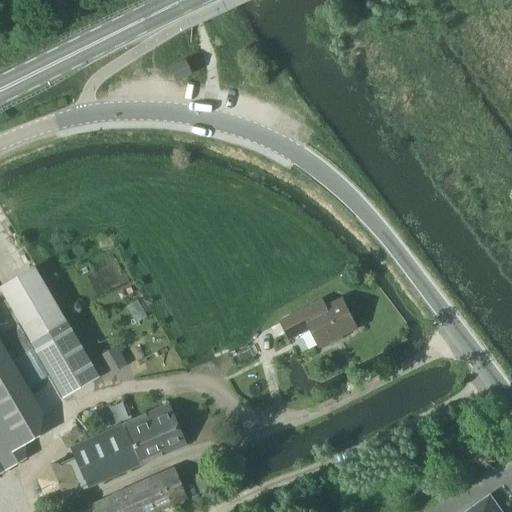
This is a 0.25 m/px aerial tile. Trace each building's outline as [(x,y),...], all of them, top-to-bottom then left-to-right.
[(186,61),(171,68),(177,80),(191,74),(186,61)] [(322,299),(280,319),(286,331),(289,337),(310,327),(318,345),(356,327),(343,302),(342,298),(326,306),(322,299)] [(26,324),(24,326),(65,395),(99,375),(59,307),(58,306),(26,324)] [(0,472),(12,465),(0,444),(0,361),(0,360),(0,472)] [(0,368),(0,444),(12,465),(26,457),(19,445),(38,434),(0,368)] [(169,404),(124,424),(143,463),(187,443),(169,404)] [(142,464),(133,443),(124,424),(72,446),(90,486),(142,464)] [(64,462),(46,461),(35,475),(42,492),(60,494),(71,478),(64,462)] [(175,468),(113,495),(120,511),(155,511),(175,504),(179,505),(185,503),(186,498),(188,497),(175,468)] [(120,511),(113,495),(73,511),(120,511)] [(500,511),(499,509),(489,496),(466,511),(500,511)]
